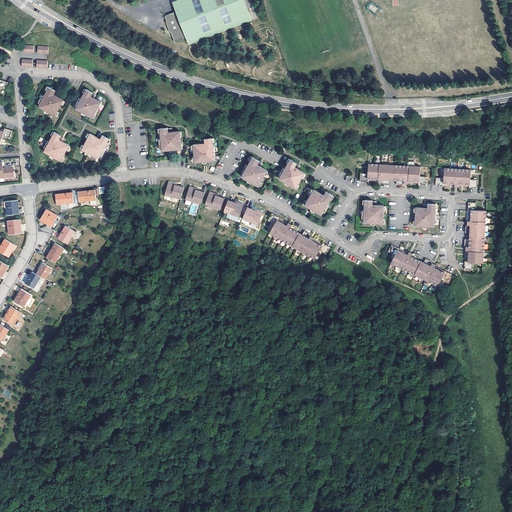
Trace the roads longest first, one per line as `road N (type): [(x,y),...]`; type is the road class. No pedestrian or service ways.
road 1 (secondary): [(76,30),(184,78),(240,93),(383,109)]
road 2 (residential): [(328,234),(358,250),(373,236),(449,233),(447,195),(359,190),(349,199)]
road 3 (residential): [(328,234),(196,174),(122,176)]
road 4 (track): [(386,511),(422,454),(442,328)]
road 5 (track): [(459,511),(465,450),(442,328)]
road 6 (residential): [(122,176),(111,91),(85,75),(21,76)]
road 7 (residential): [(0,300),(30,249),(27,187)]
